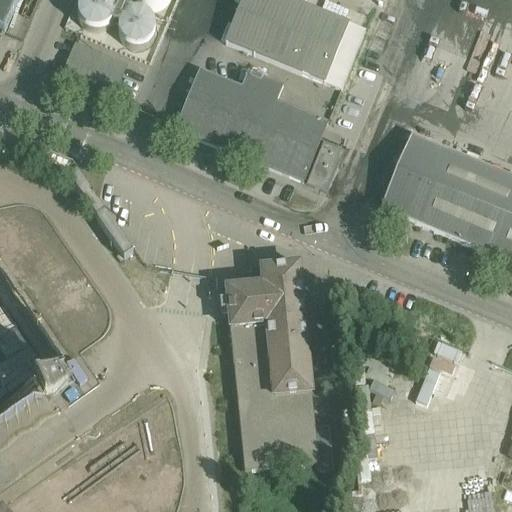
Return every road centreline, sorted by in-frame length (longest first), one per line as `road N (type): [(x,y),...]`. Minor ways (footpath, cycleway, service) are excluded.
road 1 (unclassified): [(511,317),(0,103)]
road 2 (unknown): [(331,241),(402,84)]
